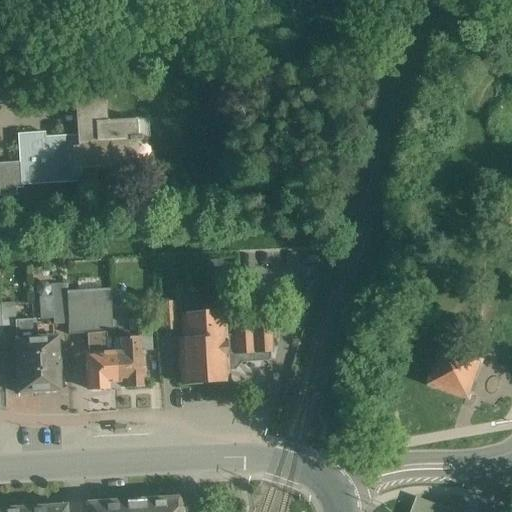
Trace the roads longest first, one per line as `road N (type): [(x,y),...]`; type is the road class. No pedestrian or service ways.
road 1 (tertiary): [(0,467),(254,460),(334,489)]
road 2 (residential): [(488,460),(378,465),(334,489)]
